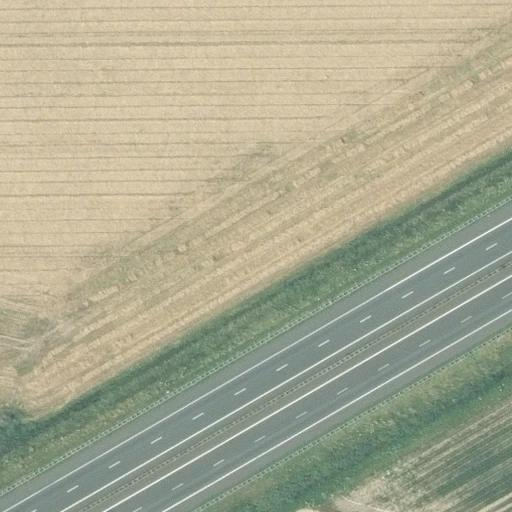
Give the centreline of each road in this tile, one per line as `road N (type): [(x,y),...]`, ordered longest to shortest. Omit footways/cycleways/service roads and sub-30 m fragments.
road 1 (motorway): [(511,235),(33,511)]
road 2 (motorway): [(134,511),(511,293)]
